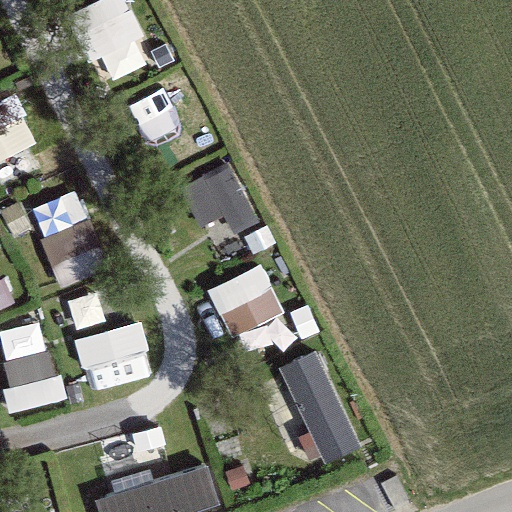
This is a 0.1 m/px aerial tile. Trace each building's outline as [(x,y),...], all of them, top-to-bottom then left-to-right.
[(0,152),(32,143),(19,100),(0,105),(0,152)] [(262,261),(209,285),(232,334),(285,310),(262,261)] [(94,382),(152,365),(138,318),(80,335),(94,382)] [(45,320),(0,327),(0,331),(12,405),(58,397),(45,320)] [(277,361),(326,457),(354,436),(310,348),(277,361)] [(128,494),(134,511),(190,511),(222,502),(208,470),(128,494)]
